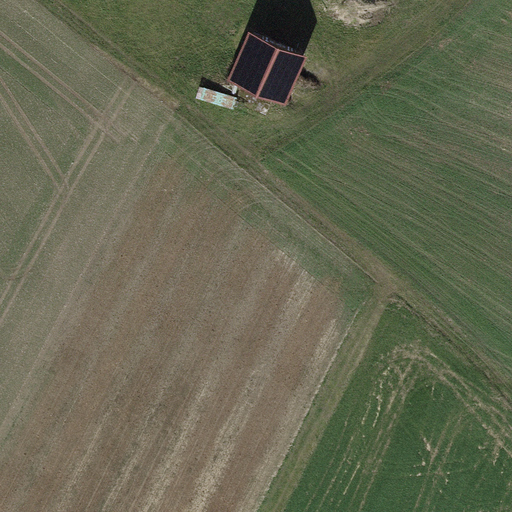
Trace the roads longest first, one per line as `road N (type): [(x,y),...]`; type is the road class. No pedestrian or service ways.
road 1 (track): [(511,390),(452,331),(40,0)]
road 2 (track): [(403,293),(285,511)]
